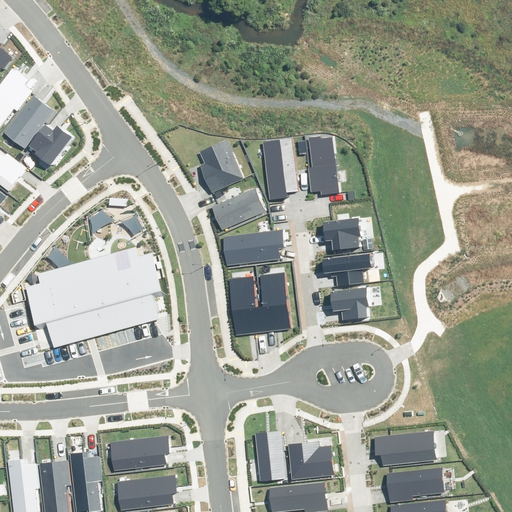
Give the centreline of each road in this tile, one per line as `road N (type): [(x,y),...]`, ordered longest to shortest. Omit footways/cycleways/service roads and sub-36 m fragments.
road 1 (residential): [(209,392),(191,244),(171,194),(128,145)]
road 2 (residential): [(0,411),(209,392)]
road 3 (residential): [(128,145),(17,0)]
road 4 (residential): [(128,145),(56,206),(0,274)]
road 5 (residential): [(321,357),(307,212)]
road 6 (residential): [(321,357),(372,352),(379,359),(381,381),(347,397)]
road 7 (residential): [(224,511),(209,392)]
